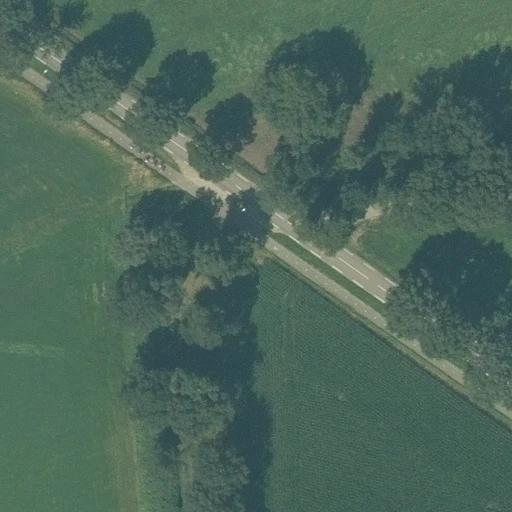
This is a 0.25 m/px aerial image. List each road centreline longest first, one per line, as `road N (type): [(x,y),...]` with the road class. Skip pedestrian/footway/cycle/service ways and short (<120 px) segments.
road 1 (tertiary): [(511,368),(0,13)]
road 2 (unknown): [(300,221),(332,204),(433,185),(511,188)]
